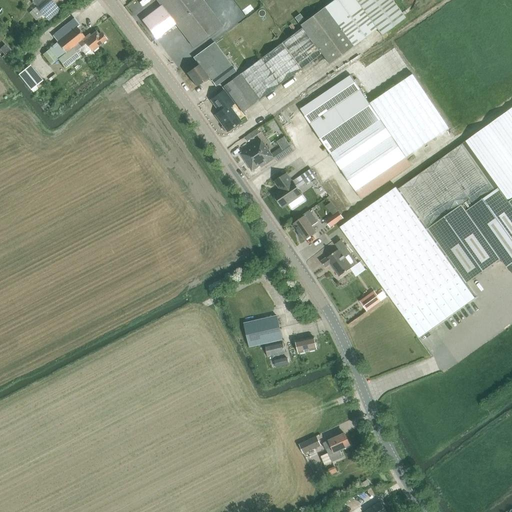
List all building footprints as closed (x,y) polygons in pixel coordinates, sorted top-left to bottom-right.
[(33,0),(32,1),(36,6),(36,7),(43,14),(54,4),(50,0),(33,0)] [(202,0),(156,0),(161,6),(142,21),(156,38),(175,24),(193,47),(222,25),(202,0)] [(336,0),(325,9),(353,47),(376,30),(354,0),(336,0)] [(354,0),(376,30),(381,37),(405,19),(391,0),(354,0)] [(245,14),(252,8),(249,3),(241,8),(245,14)] [(300,25),(302,28),(321,54),(329,65),(353,47),(325,9),(324,7),(300,25)] [(58,42),(49,49),(50,49),(58,60),(65,69),(78,58),(75,54),(71,49),(78,44),(82,41),(85,44),(81,47),(78,50),(79,50),(82,55),(89,50),(91,52),(107,40),(102,33),(99,35),(96,32),(91,36),(89,34),(84,38),(75,28),(79,25),(74,18),(53,36),(58,42)] [(281,43),(223,87),(242,113),(300,70),(321,54),(302,28),(281,43)] [(198,66),(187,74),(196,87),(208,78),(211,82),(212,81),(215,87),(235,72),(214,42),(193,58),(198,66)] [(78,44),(71,49),(75,54),(78,58),(82,55),(79,50),(78,50),(81,47),(78,44)] [(42,55),(51,65),(58,60),(50,49),(42,55)] [(338,69),(349,62),(346,58),(335,65),(338,69)] [(19,74),(31,90),(43,81),(30,65),(19,74)] [(449,130),(413,75),(369,104),(392,137),(406,158),(407,158),(449,130)] [(392,137),(369,104),(351,77),(301,111),(341,171),(342,171),(392,137)] [(215,116),(227,132),(241,122),(230,107),(234,104),(223,90),(210,100),(219,112),(215,116)] [(511,110),(466,143),(498,188),(508,203),(511,200),(511,110)] [(296,144),(311,128),(295,114),(280,129),(296,144)] [(342,171),(356,192),(406,158),(392,137),(342,171)] [(242,152),(240,154),(252,172),(260,167),(262,168),(274,160),(276,163),(294,151),(288,142),(272,154),(266,146),(266,147),(261,140),(242,152)] [(462,144),(399,189),(428,229),(462,204),(467,211),(495,190),(462,144)] [(407,158),(406,158),(356,192),(362,200),(412,166),(407,158)] [(311,170),(301,177),(304,181),(314,174),(311,170)] [(281,191),(274,195),(283,208),(301,195),(293,183),(292,183),(285,173),(274,181),(281,191)] [(344,205),(348,201),(331,178),(327,181),(344,205)] [(467,283),(460,274),(428,229),(399,189),(398,190),(396,187),(340,227),(410,325),(419,338),(432,329),(445,320),(477,297),(467,283)] [(462,204),(428,229),(460,274),(467,283),(501,259),(507,267),(511,263),(511,200),(508,203),(498,188),(495,190),(467,211),(462,204)] [(304,217),(294,224),(300,232),(299,233),(298,235),(301,239),(303,239),(304,238),(305,240),(316,232),(310,225),(315,221),(311,216),(314,214),(310,210),(303,215),(304,217)] [(344,218),(339,212),(334,215),(326,221),(330,228),(344,218)] [(338,250),(321,262),(325,267),(330,263),(340,277),(352,268),(358,264),(344,243),(337,248),(338,250)] [(378,295),(378,296),(380,299),(381,301),(387,297),(383,291),(378,295)] [(367,296),(360,302),(367,311),(381,301),(380,299),(378,296),(371,301),(367,296)] [(277,315),(274,316),(265,318),(244,323),(249,347),(265,344),(283,340),(277,315)] [(298,354),(318,349),(315,338),(296,342),(298,354)] [(283,340),(265,344),(266,346),(268,357),(285,353),(283,340)] [(287,358),(275,361),(276,367),(288,364),(287,358)] [(345,434),(324,443),(332,462),(343,457),(340,450),(350,445),(345,434)] [(300,444),(304,453),(321,445),(317,436),(300,444)] [(209,487),(175,508),(177,511),(206,511),(219,504),(209,487)] [(385,511),(380,503),(366,511),(385,511)]
